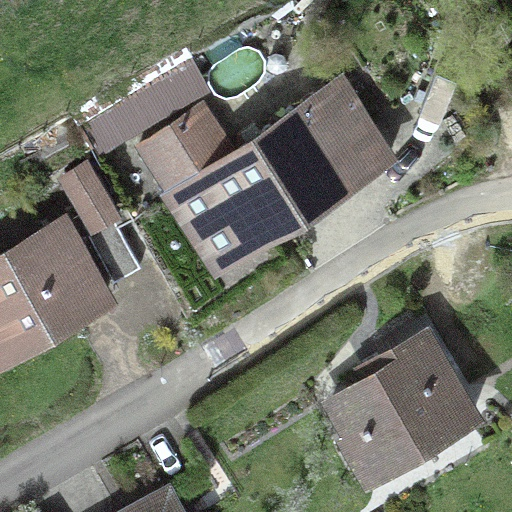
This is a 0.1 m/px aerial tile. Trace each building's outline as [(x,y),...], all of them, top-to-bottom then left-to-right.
[(216,166),(186,118),(141,147),(220,269),(387,158),(338,83),(216,166)] [(95,168),(69,184),(93,227),(119,213),(95,168)] [(88,232),(117,283),(142,268),(114,218),(88,232)] [(0,358),(106,297),(65,224),(0,262),(0,358)] [(362,430),(380,458),(468,405),(424,331),(364,365),(370,377),(331,400),(349,432),(345,436),(347,439),(362,430)] [(177,511),(165,490),(127,511),(177,511)]
